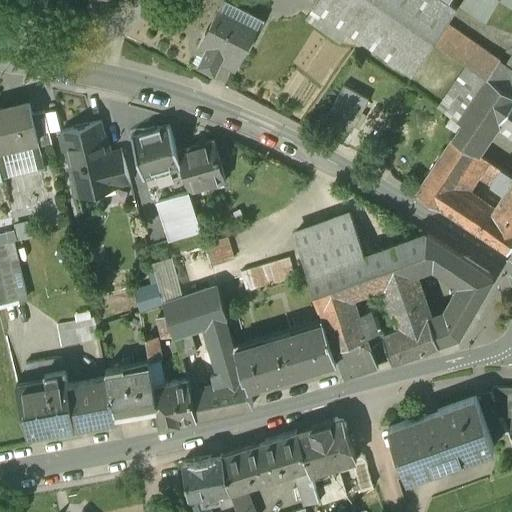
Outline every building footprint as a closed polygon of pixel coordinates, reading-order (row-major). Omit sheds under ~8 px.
[(82,0),(85,9),(96,6),(94,0),(82,0)] [(248,9),(229,0),(220,0),(197,46),(235,65),(257,21),(245,15),(248,9)] [(447,0),(316,0),(313,6),(413,72),(434,40),(445,24),(457,6),(449,0),(447,0)] [(465,0),(461,6),(485,19),(497,0),(465,0)] [(511,69),(445,24),(434,40),(468,63),(511,93),(511,69)] [(511,93),(468,63),(439,106),(462,121),(453,135),(476,151),(497,121),(511,131),(511,93)] [(365,106),(338,91),(324,118),(336,124),(339,120),(353,128),(365,106)] [(29,100),(0,106),(0,160),(41,151),(39,145),(38,139),(32,112),(29,100)] [(52,141),(45,109),(32,112),(38,139),(39,145),(52,141)] [(101,117),(59,128),(62,140),(64,139),(78,191),(130,177),(120,143),(109,146),(101,117)] [(160,125),(141,131),(141,132),(132,135),(143,175),(181,164),(177,150),(170,124),(161,127),(160,125)] [(449,141),(416,191),(440,205),(455,185),(476,151),(453,135),(450,138),(447,137),(446,139),(449,141)] [(214,139),(177,150),(181,164),(188,190),(189,190),(191,190),(189,183),(205,178),(207,185),(226,180),(214,139)] [(511,220),(501,214),(455,185),(440,205),(508,250),(511,241),(511,220)] [(188,190),(158,199),(169,237),(200,228),(189,190),(188,190)] [(511,197),(501,214),(511,220),(511,197)] [(352,210),(296,232),(318,304),(320,304),(324,317),(337,357),(343,375),(378,364),(353,292),(384,281),(413,270),(438,260),(440,265),(446,263),(449,268),(466,278),(446,316),(432,321),(439,340),(459,333),(493,274),(427,231),(367,253),(352,210)] [(227,235),(206,242),(216,272),(236,265),(227,235)] [(10,239),(0,241),(0,303),(25,298),(10,239)] [(298,251),(240,269),(246,288),(304,270),(298,251)] [(413,270),(384,281),(399,325),(383,331),(393,358),(439,340),(432,321),(413,270)] [(226,314),(217,283),(163,301),(167,312),(174,331),(208,320),(220,368),(223,379),(242,375),(233,344),(224,315),(226,314)] [(174,331),(167,312),(157,315),(162,333),(174,331)] [(94,313),(59,319),(63,341),(99,334),(94,313)] [(308,325),(291,330),(290,327),(273,332),(274,335),(251,341),(251,339),(233,344),(242,375),(244,375),(247,383),(337,357),(324,317),(308,322),(308,325)] [(156,333),(146,335),(150,357),(161,355),(156,333)] [(108,374),(68,381),(65,359),(46,362),(45,357),(27,360),(30,376),(17,379),(29,430),(118,414),(118,413),(108,374)] [(150,360),(124,365),(124,362),(106,365),(108,374),(118,413),(159,405),(154,381),(150,360)] [(242,375),(223,379),(220,368),(211,370),(214,381),(189,386),(194,413),(252,401),(247,383),(244,375),(242,375)] [(186,376),(154,381),(159,405),(162,420),(194,413),(189,386),(186,376)] [(511,386),(492,384),(502,414),(511,412),(511,386)] [(476,394),(388,424),(404,470),(446,456),(448,461),(494,445),(476,394)] [(343,413),(298,427),(311,469),(321,466),(333,462),(335,465),(340,464),(339,460),(356,455),(343,413)] [(298,427),(260,439),(270,475),(294,467),(303,498),(319,493),(311,469),(298,427)] [(260,439),(222,451),(229,486),(202,492),(208,508),(211,509),(211,511),(232,511),(239,510),(239,511),(255,511),(246,482),(270,475),(260,439)] [(222,451),(183,459),(191,494),(202,492),(229,486),(222,451)] [(326,470),(321,466),(311,469),(319,493),(321,499),(334,495),(326,470)] [(362,470),(351,474),(355,487),(366,484),(362,470)] [(232,511),(211,511),(211,509),(208,508),(202,492),(191,494),(197,511),(239,511),(239,510),(232,511)] [(307,511),(305,503),(279,511),(307,511)]
